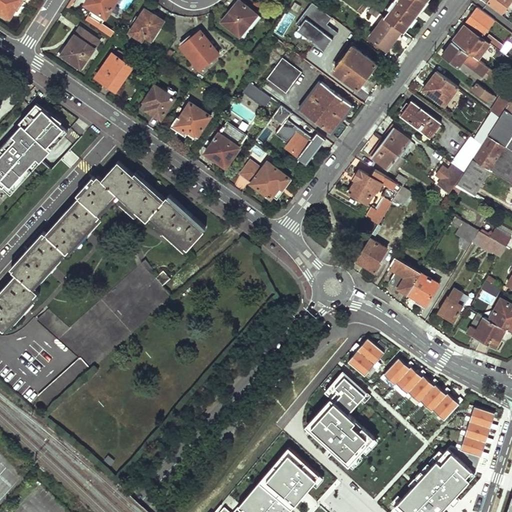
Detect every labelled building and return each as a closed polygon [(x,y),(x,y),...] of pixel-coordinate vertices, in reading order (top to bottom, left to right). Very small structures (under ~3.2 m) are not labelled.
[(21,0),(0,0),(0,11),(10,17),(16,7),(21,0)] [(103,23),(116,0),(87,0),(85,4),(93,9),(89,14),(103,23)] [(257,14),(240,0),(239,0),(234,6),(224,21),(240,36),(257,14)] [(401,28),(404,31),(426,0),(394,0),(396,1),(385,16),(388,19),(401,28)] [(511,0),(490,0),(489,3),(502,13),(509,5),(511,7),(511,0)] [(325,51),(339,33),(327,24),(332,18),(312,3),(296,25),(300,27),(314,38),(312,41),(325,51)] [(371,6),(367,11),(376,17),(379,12),(371,6)] [(156,15),(145,7),(130,31),(143,39),(145,35),(152,39),(164,20),(156,15)] [(478,7),(465,23),(466,24),(482,36),(494,20),(478,7)] [(387,48),(401,28),(388,19),(385,16),(384,16),(370,36),(387,48)] [(466,24),(454,39),(478,59),(490,43),(485,39),(482,36),(466,24)] [(100,40),(81,27),(72,39),(62,53),(81,67),(100,40)] [(314,38),(300,27),(298,30),(312,41),(314,38)] [(218,54),(200,30),(197,33),(181,45),(199,68),(218,54)] [(489,34),(485,39),(490,43),(501,51),(505,47),(489,34)] [(454,39),(443,54),(458,65),(463,59),(483,76),(486,71),(494,77),(497,74),(478,59),(454,39)] [(505,47),(501,51),(511,60),(511,45),(508,42),(505,47)] [(335,69),(358,86),(375,63),(352,45),(335,69)] [(174,50),(170,48),(165,56),(169,58),(174,50)] [(130,65),(113,53),(96,78),(106,85),(113,89),(130,65)] [(285,93),(300,72),(281,57),(265,78),(285,93)] [(437,70),(424,88),(445,104),(458,86),(437,70)] [(300,109),(330,131),(351,103),(321,81),(300,109)] [(263,106),(270,97),(250,82),(243,91),(263,106)] [(494,96),(477,83),(473,89),(488,100),(491,97),(493,98),(494,96)] [(175,98),(155,84),(144,101),(149,105),(147,109),(152,113),(161,119),(175,98)] [(497,98),(506,105),(511,96),(511,87),(507,84),(497,98)] [(511,96),(506,105),(503,109),(511,114),(511,96)] [(497,98),(490,110),(499,116),(503,109),(506,105),(497,98)] [(21,121),(28,127),(45,108),(62,123),(64,120),(41,99),(39,102),(21,121)] [(400,113),(430,136),(441,122),(411,99),(400,113)] [(211,116),(190,103),(174,126),(185,133),(195,140),(211,116)] [(281,104),(273,117),(282,122),(289,110),(281,104)] [(62,123),(45,108),(28,127),(8,147),(5,144),(0,149),(0,181),(5,186),(8,182),(12,186),(17,181),(20,184),(70,130),(62,123)] [(511,114),(503,109),(499,116),(498,117),(493,125),(487,135),(511,149),(511,114)] [(489,122),(493,125),(498,117),(494,114),(489,122)] [(285,145),(304,160),(308,155),(311,157),(321,144),(312,137),(287,117),(275,132),(288,142),(285,145)] [(245,135),(226,122),(223,126),(222,125),(219,129),(221,129),(218,133),(204,152),(215,159),(225,166),(238,146),(245,135)] [(393,126),(382,140),(400,155),(412,140),(393,126)] [(317,131),(312,137),(321,144),(326,138),(317,131)] [(370,153),(380,138),(373,134),(364,149),(370,153)] [(511,149),(487,135),(481,144),(472,158),(491,169),(511,181),(511,149)] [(452,162),(453,163),(463,170),(464,171),(472,158),(481,144),(470,136),(452,162)] [(382,140),(372,154),(395,171),(404,158),(400,155),(382,140)] [(474,195),(491,169),(472,158),(464,171),(456,185),(474,195)] [(0,294),(0,323),(5,328),(37,289),(31,284),(63,249),(66,251),(98,213),(96,212),(116,190),(149,219),(153,215),(189,248),(207,229),(170,197),(166,202),(119,160),(103,177),(99,174),(79,197),(81,199),(48,235),(46,233),(13,269),(19,273),(0,294)] [(240,173),(271,197),(280,185),(282,187),(290,177),(268,160),(261,169),(250,160),(240,173)] [(438,184),(448,192),(463,170),(453,163),(438,184)] [(366,216),(378,223),(395,198),(403,185),(394,180),(375,168),(371,175),(359,168),(354,177),(356,179),(349,191),(367,202),(374,189),(377,190),(382,182),(389,186),(384,194),(385,195),(378,208),(373,205),(366,216)] [(408,178),(399,173),(394,180),(403,185),(408,178)] [(8,182),(5,186),(12,193),(20,184),(17,181),(12,186),(8,182)] [(406,205),(415,191),(403,185),(395,198),(406,205)] [(473,241),(479,229),(455,215),(451,222),(459,227),(456,233),(472,242),(473,241)] [(382,225),(378,223),(356,258),(368,266),(376,271),(382,262),(380,260),(388,247),(373,238),(382,225)] [(511,237),(494,228),(491,236),(506,245),(511,237)] [(491,236),(479,229),(473,241),(500,256),(506,245),(491,236)] [(408,293),(421,271),(396,256),(390,266),(395,269),(389,281),(398,286),(408,293)] [(173,295),(162,285),(156,278),(159,275),(146,259),(71,326),(49,307),(36,319),(79,357),(39,394),(51,405),(173,295)] [(8,265),(0,273),(0,282),(12,269),(8,265)] [(156,278),(162,285),(170,279),(164,271),(159,275),(156,278)] [(440,282),(421,271),(408,293),(417,298),(426,304),(440,282)] [(497,279),(489,275),(486,279),(495,284),(497,279)] [(502,288),(495,284),(486,279),(481,287),(497,296),(502,288)] [(464,304),(459,301),(464,292),(454,286),(449,296),(447,295),(439,310),(448,316),(455,320),(464,304)] [(502,297),(511,303),(511,300),(511,294),(505,291),(502,297)] [(502,297),(501,297),(489,318),(507,327),(511,330),(511,303),(502,297)] [(501,338),(507,327),(489,318),(479,312),(468,332),(496,347),(501,338)] [(354,345),(379,366),(381,363),(377,360),(385,351),(368,337),(360,345),(357,342),(354,345)] [(373,365),(377,368),(379,366),(354,345),(352,348),(355,351),(348,360),(365,374),(373,365)] [(407,364),(399,357),(381,377),(384,379),(387,375),(396,383),(394,386),(397,388),(400,385),(408,392),(406,395),(409,397),(412,393),(420,401),(418,403),(421,406),(424,402),(433,410),(430,412),(433,415),(437,411),(445,418),(463,399),(460,396),(457,400),(448,392),(450,389),(447,387),(444,391),(436,383),(438,381),(435,378),(432,382),(423,374),(426,372),(423,369),(419,373),(411,366),(414,363),(411,361),(407,364)] [(360,384),(343,370),(325,391),(331,396),(335,399),(311,428),(334,448),(351,463),(375,436),(363,426),(360,429),(353,424),(356,420),(349,413),(350,411),(362,398),(368,391),(360,384)] [(386,401),(401,411),(405,404),(409,407),(412,401),(393,389),(386,401)] [(372,394),(368,391),(362,398),(366,401),(372,394)] [(335,399),(331,396),(307,425),(311,428),(335,399)] [(465,418),(470,420),(490,427),(491,426),(497,428),(498,425),(492,423),(495,412),(475,405),(471,416),(466,415),(465,418)] [(418,430),(431,436),(437,423),(427,418),(424,424),(421,422),(418,430)] [(363,426),(356,420),(353,424),(360,429),(363,426)] [(460,433),(465,434),(486,441),(486,440),(492,442),(493,438),(487,436),(490,427),(470,420),(466,431),(461,429),(460,433)] [(456,443),(455,447),(471,452),(482,455),(487,456),(489,452),(483,450),(486,441),(465,434),(461,445),(456,443)] [(379,439),(375,436),(351,463),(355,466),(379,439)] [(457,494),(476,472),(478,466),(467,462),(471,452),(455,447),(450,445),(449,447),(444,451),(441,448),(429,461),(432,465),(431,466),(428,462),(422,468),(426,472),(425,473),(421,469),(415,476),(419,479),(418,480),(414,476),(409,483),(412,486),(402,498),(398,494),(391,502),(395,505),(392,509),(394,511),(440,511),(443,509),(448,503),(451,500),(455,503),(460,497),(457,494)] [(244,507),(292,449),(289,446),(240,504),(244,507)] [(287,511),(313,482),(321,474),(292,449),(244,507),(240,504),(232,511),(231,511),(225,506),(219,511),(287,511)] [(478,466),(482,455),(471,452),(467,462),(478,466)] [(321,474),(313,482),(317,486),(324,477),(321,474)] [(361,511),(340,491),(328,504),(336,511),(361,511)] [(213,511),(219,511),(225,506),(221,503),(213,511)]
